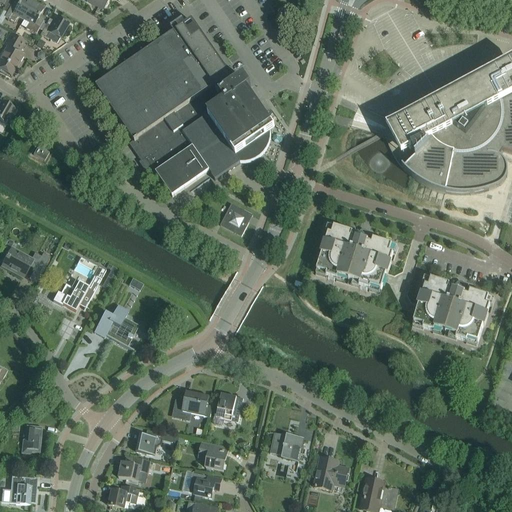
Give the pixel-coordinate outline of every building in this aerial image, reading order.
[(17,17),(23,21),(33,3),(27,0),(21,0),(17,7),(12,4),(11,6),(7,4),(3,11),(0,16),(0,26),(1,27),(6,18),(14,23),(17,17)] [(103,11),(108,0),(87,0),(86,2),(103,11)] [(33,3),(23,21),(29,24),(25,30),(35,35),(39,29),(42,31),(45,26),(42,24),(43,22),(38,19),(43,9),(33,3)] [(69,24),(57,17),(54,23),(49,20),(46,25),(45,26),(42,31),(40,35),(51,42),(56,44),(59,39),(60,40),(69,24)] [(174,29),(171,31),(173,34),(179,30),(230,104),(246,93),(251,89),(250,88),(248,89),(243,82),(245,80),(244,79),(236,85),(192,22),(186,27),(183,23),(174,29)] [(104,82),(96,88),(99,92),(111,110),(116,116),(134,142),(129,145),(139,160),(141,162),(139,163),(146,173),(152,168),(156,174),(172,198),(209,172),(212,177),(215,182),(218,180),(240,164),(246,164),(251,163),(255,161),(260,158),(263,155),(266,151),(269,146),(270,141),(270,136),(269,131),(268,125),(265,121),(266,120),(265,119),(264,120),(251,100),(250,101),(248,98),(250,97),(249,96),(248,96),(246,93),(230,104),(179,30),(173,34),(152,49),(146,41),(131,52),(132,52),(130,53),(115,63),(120,71),(104,82)] [(20,51),(25,42),(16,37),(10,33),(3,45),(7,48),(0,60),(0,70),(11,77),(23,56),(13,50),(15,48),(20,51)] [(42,49),(45,44),(39,40),(36,46),(42,49)] [(511,61),(386,129),(402,158),(410,153),(412,152),(416,160),(405,171),(403,168),(402,169),(406,173),(409,176),(413,180),(415,181),(419,184),(423,186),(425,187),(429,189),(433,191),(436,192),(438,192),(440,193),(445,194),(457,196),(470,196),(479,195),(488,192),(497,188),(504,183),(507,177),(508,172),(507,166),(504,161),(500,157),(503,153),(511,155),(511,61)] [(62,80),(50,87),(53,92),(65,85),(62,80)] [(15,111),(0,102),(0,122),(7,126),(15,111)] [(44,162),(49,154),(38,147),(33,156),(44,162)] [(241,238),(249,224),(253,217),(231,205),(220,227),(241,238)] [(317,271),(315,276),(326,279),(326,277),(336,280),(336,282),(359,289),(360,288),(370,291),(369,293),(380,296),(381,291),(384,283),(384,281),(386,275),(388,275),(391,263),(390,263),(393,254),(389,253),(392,246),(373,240),(372,244),(368,243),(368,242),(366,242),(357,239),(355,238),(355,239),(351,238),(353,234),(334,228),(332,235),(328,234),(325,243),(324,242),(321,255),(322,255),(317,271)] [(31,262),(12,251),(8,258),(6,257),(6,259),(7,260),(3,267),(23,277),(27,270),(26,269),(27,266),(34,270),(33,273),(35,271),(41,274),(50,258),(44,254),(42,258),(35,254),(31,262)] [(94,292),(106,271),(103,270),(98,278),(94,275),(89,285),(90,287),(91,288),(90,290),(75,282),(71,289),(66,286),(60,295),(58,294),(54,301),(75,313),(81,303),(86,306),(84,311),(94,292)] [(413,323),(412,327),(422,331),(423,329),(433,332),(432,334),(456,341),(457,340),(467,343),(466,344),(477,348),(478,343),(483,327),(484,327),(488,315),(487,315),(490,306),(486,305),(488,298),(489,298),(470,292),(469,296),(465,295),(465,294),(463,293),(454,291),(452,290),(452,291),(448,290),(449,285),(431,280),(428,287),(425,286),(422,294),(421,294),(417,306),(418,307),(417,310),(416,315),(413,323)] [(123,321),(128,313),(118,307),(111,319),(104,315),(94,334),(104,339),(108,332),(115,336),(114,338),(127,345),(129,340),(130,340),(131,340),(132,339),(131,338),(130,338),(136,328),(123,321)] [(212,408),(207,406),(208,399),(187,394),(184,406),(176,405),(174,418),(188,421),(190,415),(204,418),(210,419),(212,408)] [(238,424),(242,406),(243,400),(221,395),(216,419),(238,424)] [(40,455),(42,429),(26,427),(25,440),(22,441),(21,455),(30,456),(31,454),(40,455)] [(291,439),(287,438),(287,437),(269,433),(269,434),(274,435),(270,455),(283,458),(283,460),(299,463),(304,441),(303,441),(302,442),(295,440),(296,439),(291,438),(291,439)] [(155,457),(157,448),(162,446),(163,441),(156,440),(140,436),(136,453),(155,457)] [(223,473),(226,457),(216,455),(217,448),(202,445),(199,457),(205,458),(204,460),(208,461),(206,469),(223,473)] [(345,487),(346,480),(348,470),(338,468),(338,465),(332,463),(332,462),(320,459),(313,488),(332,493),(334,485),(345,487)] [(148,475),(151,463),(138,460),(137,467),(122,464),(118,479),(138,483),(141,473),(148,475)] [(219,492),(221,481),(193,474),(189,493),(195,494),(194,497),(201,498),(202,498),(211,500),(213,491),(219,492)] [(11,491),(10,505),(15,505),(30,506),(30,505),(35,506),(37,480),(12,478),(11,491)] [(382,490),(377,489),(378,483),(367,480),(363,495),(365,496),(362,509),(375,511),(376,507),(386,509),(386,507),(394,509),(398,492),(382,488),(382,490)] [(108,498),(106,506),(109,506),(108,507),(118,509),(125,511),(126,504),(130,505),(136,506),(138,498),(139,492),(132,490),(122,488),(121,494),(112,492),(110,499),(108,498)]
